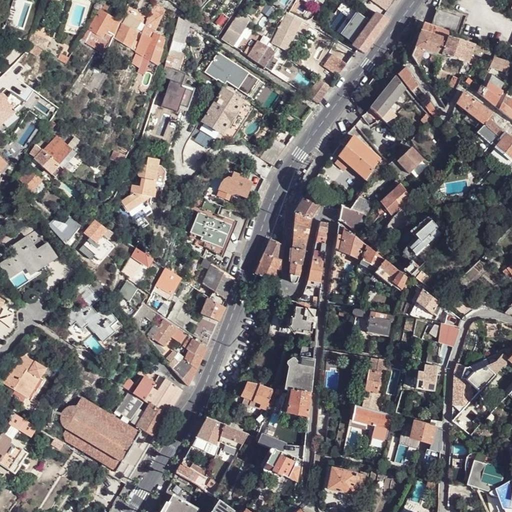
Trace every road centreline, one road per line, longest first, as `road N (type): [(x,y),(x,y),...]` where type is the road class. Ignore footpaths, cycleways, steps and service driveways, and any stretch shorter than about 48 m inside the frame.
road 1 (residential): [(290,511),(306,486),(331,225),(326,214),(315,219),(298,289),(289,290),(283,275),(290,210),(326,151),(321,126)]
road 2 (tertiary): [(131,511),(218,350),(287,172),(321,126)]
road 3 (residential): [(70,246),(136,149),(174,10)]
road 4 (residential): [(511,320),(482,313),(465,322),(450,373),(443,511)]
road 5 (tertiary): [(321,126),(415,0)]
